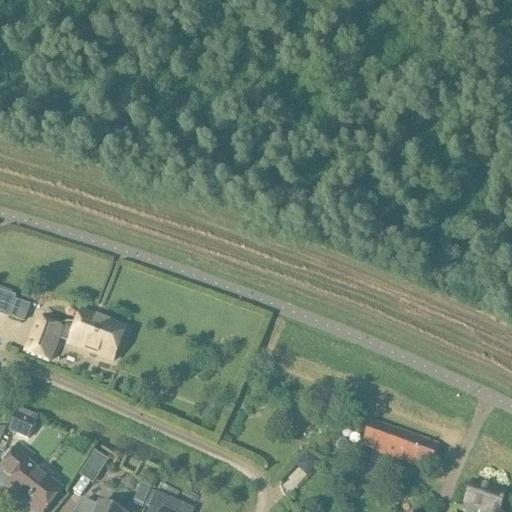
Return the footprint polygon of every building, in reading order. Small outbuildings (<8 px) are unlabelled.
[(65,327),(60,330),(38,322),(26,355),(49,364),(58,339),(70,343),(69,345),(114,362),(126,331),(81,314),(76,327),(70,326),(65,327)] [(27,436),(35,419),(18,410),(10,427),(27,436)] [(371,423),(362,448),(357,463),(393,477),(399,461),(412,465),(431,472),(439,446),(371,423)] [(18,447),(13,454),(0,470),(13,480),(5,491),(31,511),(46,511),(62,492),(28,465),(32,459),(18,447)] [(358,484),(344,470),(332,482),(346,496),(358,484)] [(461,511),(499,511),(506,496),(472,483),(461,511)] [(156,511),(178,511),(182,506),(156,494),(150,509),(156,511)] [(84,502),(76,511),(126,511),(122,510),(121,511),(110,511),(107,511),(84,502)]
